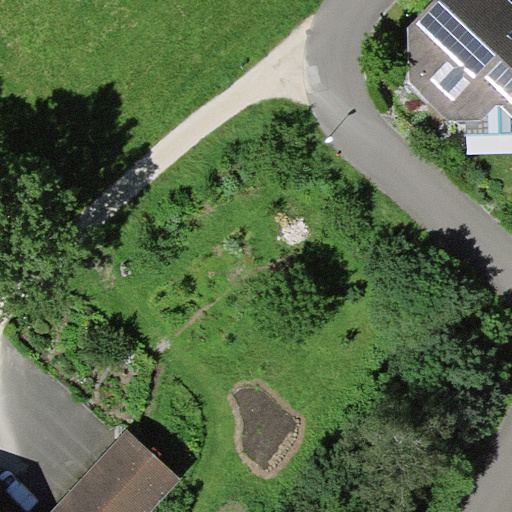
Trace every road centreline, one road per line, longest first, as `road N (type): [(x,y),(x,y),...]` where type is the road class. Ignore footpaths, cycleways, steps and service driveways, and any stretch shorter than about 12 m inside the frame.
road 1 (track): [(332,47),(243,96),(95,219),(0,318)]
road 2 (residential): [(511,281),(412,184),(348,106),(332,47),(370,0)]
